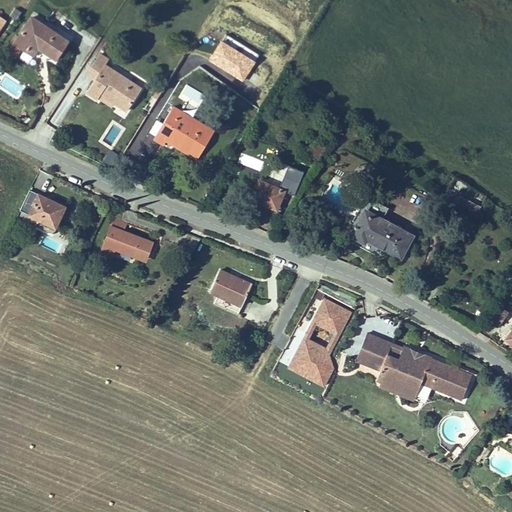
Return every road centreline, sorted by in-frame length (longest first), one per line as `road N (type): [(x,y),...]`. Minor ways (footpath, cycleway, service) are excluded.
road 1 (tertiary): [(511,366),(356,278),(0,133)]
road 2 (unknown): [(485,210),(434,320)]
